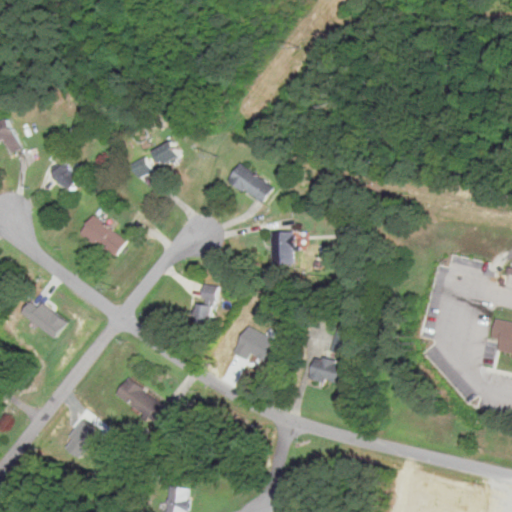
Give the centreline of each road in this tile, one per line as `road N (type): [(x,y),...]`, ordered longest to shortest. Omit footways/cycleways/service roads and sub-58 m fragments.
road 1 (residential): [(511,473),(291,422),(120,317),(28,243),(11,215)]
road 2 (residential): [(0,470),(120,317),(202,233)]
